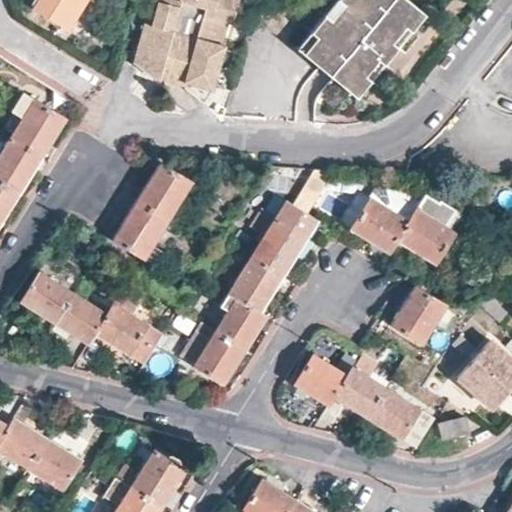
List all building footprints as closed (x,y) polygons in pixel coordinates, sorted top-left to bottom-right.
[(39,0),(36,5),(67,25),(82,0),(39,0)] [(149,0),(143,24),(141,22),(138,30),(143,32),(133,68),(160,75),(181,0),(195,0),(205,3),(182,82),(185,82),(213,90),(226,44),(223,43),(228,22),(232,23),(237,0),(149,0)] [(182,82),(205,3),(195,0),(181,0),(160,75),(159,79),(184,86),(185,82),(182,82)] [(335,0),(297,47),(357,97),(424,14),(407,0),(335,0)] [(41,155),(64,117),(34,98),(24,92),(13,109),(23,116),(10,136),(41,155)] [(0,181),(18,193),(41,155),(10,136),(0,151),(0,181)] [(135,200),(165,219),(189,181),(159,162),(135,200)] [(333,170),(311,168),(310,172),(309,177),(292,206),(306,215),(333,170)] [(0,222),(18,193),(0,181),(0,222)] [(403,189),(375,185),(368,197),(349,228),(389,252),(416,208),(421,201),(403,189)] [(470,220),(440,201),(438,204),(424,195),(421,201),(416,208),(389,252),(385,258),(399,268),(412,249),(432,262),(452,231),(460,236),(470,220)] [(143,255),(165,219),(135,200),(111,237),(143,255)] [(292,206),(286,203),(277,217),(261,207),(249,225),(266,235),(253,255),(283,274),(316,221),(306,215),(292,206)] [(260,312),(283,274),(253,255),(230,293),(236,297),(260,312)] [(55,322),(73,292),(38,271),(19,300),(55,322)] [(485,294),(471,284),(464,295),(479,304),(485,294)] [(442,307),(412,288),(389,325),(418,344),(442,307)] [(139,302),(120,290),(113,301),(132,313),(139,302)] [(88,342),(93,332),(106,313),(73,292),(55,322),(88,342)] [(510,308),(491,292),(479,305),(498,322),(510,308)] [(266,315),(260,312),(236,297),(215,331),(244,349),(266,315)] [(143,362),(162,332),(132,313),(113,301),(106,313),(93,332),(143,362)] [(244,349),(215,331),(202,323),(181,355),(225,383),(244,349)] [(470,343),(459,334),(451,344),(463,352),(470,343)] [(511,384),(511,360),(491,341),(458,379),(491,409),(511,384)] [(328,404),(333,397),(347,375),(311,354),(294,383),(328,404)] [(333,397),(366,417),(385,387),(352,367),(347,375),(333,397)] [(385,387),(366,417),(414,447),(433,418),(385,387)] [(0,448),(27,466),(46,437),(13,415),(7,425),(0,435),(0,448)] [(468,431),(465,416),(439,423),(442,437),(468,431)] [(79,457),(46,437),(27,466),(61,488),(79,457)] [(130,487),(161,506),(184,468),(154,448),(139,472),(125,463),(116,478),(130,487)] [(157,511),(161,506),(130,487),(116,478),(114,477),(104,494),(119,504),(113,511),(157,511)] [(243,511),(286,511),(293,500),(261,479),(241,511),(243,511)] [(8,497),(16,501),(21,493),(14,488),(8,497)] [(312,511),(293,500),(286,511),(312,511)]
